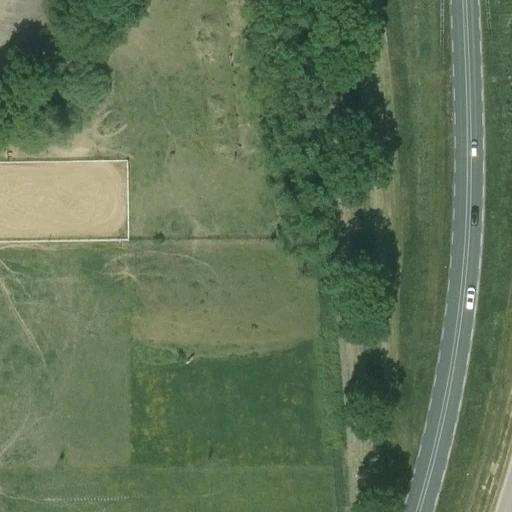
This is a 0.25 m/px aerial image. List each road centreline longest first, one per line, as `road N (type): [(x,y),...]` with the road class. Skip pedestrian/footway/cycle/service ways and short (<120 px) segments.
road 1 (primary): [(417,511),(460,304),(468,122),(463,0)]
road 2 (unknown): [(336,0),(375,511)]
